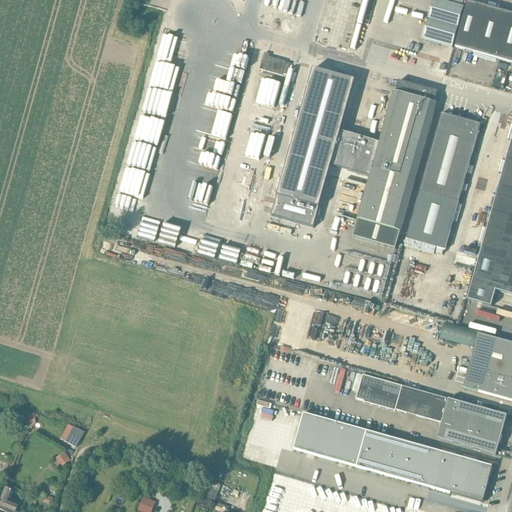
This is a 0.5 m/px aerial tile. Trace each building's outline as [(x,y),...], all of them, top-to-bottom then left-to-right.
[(359,13),(362,0),(339,0),(337,7),(359,13)] [(453,49),(465,8),(436,0),(433,0),(422,40),(453,49)] [(490,57),(503,12),(468,2),(455,47),(490,57)] [(511,63),(511,14),(503,12),(490,57),(499,60),(511,63)] [(346,47),(354,18),(336,13),(328,42),(346,47)] [(299,35),(303,23),(278,16),(275,28),(299,35)] [(313,70),(271,217),(313,229),(331,167),(370,178),(353,237),(396,249),(436,105),(434,105),(437,93),(398,82),(395,94),(393,93),(379,143),(341,132),(355,81),(313,70)] [(442,114),(406,241),(436,249),(445,252),(480,126),(442,114)] [(511,141),(467,301),(491,307),(493,299),(495,291),(511,296),(511,141)] [(478,335),(478,334),(459,329),(444,325),(440,340),(474,349),(478,335)] [(511,402),(511,344),(478,335),(474,349),(463,389),(511,402)] [(358,394),(356,400),(364,403),(364,404),(395,413),(395,412),(434,422),(440,424),(440,427),(437,439),(495,456),(505,419),(506,417),(460,404),(448,400),(448,401),(402,388),(363,377),(361,382),(358,394)] [(33,414),(25,416),(27,426),(34,424),(35,424),(34,418),(38,418),(37,416),(33,414)] [(483,504),(489,482),(488,482),(490,475),(492,468),(304,415),(294,450),(450,494),(450,495),(483,504)] [(67,425),(59,440),(64,442),(72,427),(67,425)] [(72,427),(64,442),(74,448),(82,433),(72,427)] [(59,468),(69,460),(64,453),(54,460),(59,468)] [(205,480),(203,486),(204,486),(218,492),(221,486),(205,480)] [(0,510),(4,511),(15,511),(16,511),(18,506),(9,502),(13,493),(3,489),(0,496),(0,510)] [(201,495),(196,508),(206,511),(207,511),(212,500),(201,495)] [(44,496),(41,502),(49,505),(52,499),(44,496)] [(143,498),(136,511),(151,511),(156,503),(143,498)] [(217,503),(214,511),(215,511),(229,511),(227,511),(228,508),(217,503)]
